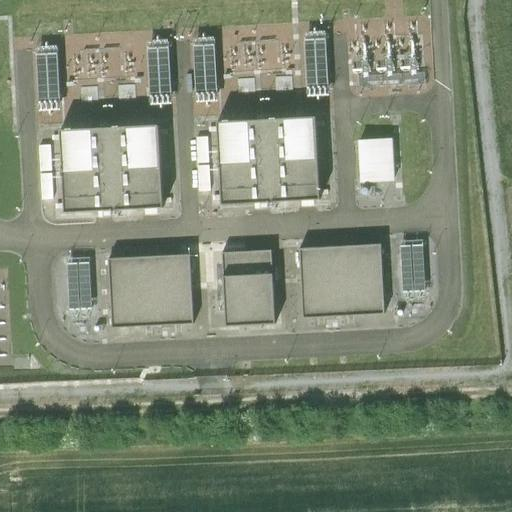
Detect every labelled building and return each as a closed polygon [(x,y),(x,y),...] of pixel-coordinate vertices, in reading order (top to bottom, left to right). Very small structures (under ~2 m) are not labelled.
[(323,30),(304,31),(308,96),(327,95),(323,30)] [(167,38),(149,38),(151,104),(169,103),(167,38)] [(216,38),(196,39),(198,103),(219,102),(216,38)] [(58,45),(37,46),(41,110),(62,108),(58,45)] [(316,118),(215,123),(219,203),(320,197),(316,118)] [(158,125),(57,131),(62,210),(162,205),(158,125)] [(396,135),(360,137),(363,184),(398,182),(396,135)] [(300,247),(302,317),(383,315),(381,246),(300,247)] [(110,254),(112,324),(193,322),(191,253),(110,254)] [(223,253),(229,328),(276,323),(273,253),(223,253)] [(90,257),(68,258),(70,315),(92,314),(90,257)] [(407,283),(425,284),(426,259),(408,258),(407,283)]
